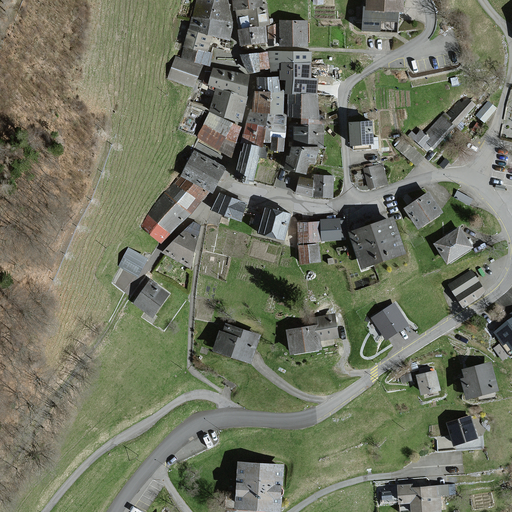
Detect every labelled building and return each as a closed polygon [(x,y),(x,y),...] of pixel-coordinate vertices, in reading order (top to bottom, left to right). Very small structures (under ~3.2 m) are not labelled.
[(227,0),(197,0),(192,16),(233,22),(227,0)] [(233,0),(234,9),(237,9),(263,5),(262,0),(233,0)] [(369,0),(369,9),(367,9),(367,30),(399,31),(400,10),(402,10),(401,0),(369,0)] [(237,9),(239,29),(266,26),(270,25),(267,5),(263,5),(237,9)] [(232,39),(233,25),(233,22),(192,16),(189,29),(213,34),(232,39)] [(280,20),(280,22),(280,45),(308,45),(308,20),(280,20)] [(269,45),(280,45),(280,22),(269,27),(269,45)] [(268,41),(266,26),(239,29),(238,30),(241,45),(268,41)] [(212,39),(213,34),(189,29),(185,46),(208,52),(212,39)] [(210,62),(213,53),(211,53),(208,52),(185,46),(182,58),(210,64),(210,62)] [(260,53),(260,68),(270,68),(270,52),(260,53)] [(312,63),(311,52),(270,52),(270,68),(270,71),(281,71),(281,79),(287,79),(294,79),(294,63),(312,63)] [(252,71),(260,71),(260,68),(260,53),(241,54),(252,71)] [(202,65),(176,57),(169,78),(194,87),(202,65)] [(294,63),(294,79),(287,79),(287,93),(289,93),(319,93),(319,75),(312,75),(312,63),(294,63)] [(214,66),(209,85),(217,88),(248,96),(249,79),(249,76),(247,75),(229,71),(214,66)] [(258,76),(257,89),(272,91),(279,91),(280,78),(258,76)] [(242,120),(248,96),(217,88),(211,112),(242,120)] [(270,113),(272,91),(257,89),(255,89),(254,95),(253,109),(253,111),(267,113),(270,113)] [(285,92),(279,91),(272,91),(270,113),(283,114),(285,92)] [(289,119),(298,119),(319,118),(320,118),(320,93),(319,93),(289,93),(289,119)] [(452,118),(450,120),(456,126),(457,124),(475,105),(467,97),(462,103),(460,101),(448,114),(452,118)] [(496,107),(488,101),(476,116),(484,122),(496,107)] [(249,109),(248,123),(266,125),(267,113),(253,111),(253,109),(249,109)] [(197,138),(233,155),(241,127),(210,112),(197,138)] [(450,120),(452,118),(448,114),(445,112),(443,113),(425,133),(421,130),(416,135),(413,132),(409,135),(426,151),(429,148),(431,146),(435,149),(454,128),(456,126),(450,120)] [(267,113),(266,125),(265,142),(272,142),(273,137),(285,138),(287,115),(283,114),(270,113),(267,113)] [(319,125),(319,121),(319,118),(298,119),(298,123),(290,123),(290,126),(290,141),(295,140),(295,147),(320,147),(325,147),(325,135),(325,125),(319,125)] [(374,143),(373,121),(350,123),(352,144),(374,143)] [(248,123),(246,123),(242,139),(264,144),(265,142),(266,125),(248,123)] [(285,138),(273,137),(272,142),(272,149),(284,150),(285,138)] [(256,181),(261,157),(267,158),(269,147),(245,142),(238,171),(244,173),(243,178),(256,181)] [(316,164),(320,147),(295,147),(293,147),(291,156),(288,155),(285,168),(307,174),(310,162),(316,164)] [(226,167),(195,151),(182,176),(210,191),(213,193),(226,167)] [(382,164),(364,169),(369,189),(387,184),(382,164)] [(333,175),(315,175),(315,196),(332,197),(333,175)] [(210,191),(182,176),(166,193),(190,212),(210,191)] [(313,180),(300,177),(297,192),(310,195),(313,180)] [(213,209),(241,220),(248,203),(219,192),(213,209)] [(442,212),(429,192),(406,208),(420,227),(442,212)] [(166,193),(149,215),(171,233),(190,212),(166,193)] [(266,207),(259,232),(285,239),(292,214),(266,207)] [(162,243),(171,233),(149,215),(140,225),(162,243)] [(338,217),(320,219),(322,239),(339,237),(338,217)] [(392,217),(351,231),(364,268),(405,254),(392,217)] [(194,222),(172,242),(164,252),(191,267),(200,225),(194,222)] [(318,222),(299,222),(300,241),(319,240),(318,222)] [(461,227),(436,242),(449,262),(473,247),(461,227)] [(318,243),(299,245),(301,263),(319,261),(318,243)] [(147,258),(129,248),(120,265),(138,275),(147,258)] [(472,270),(449,284),(463,307),(486,293),(472,270)] [(170,293),(151,280),(135,302),(154,316),(170,293)] [(410,325),(395,303),(372,318),(387,340),(410,325)] [(338,337),(335,314),(311,317),(312,326),(288,330),(291,353),(322,349),(321,339),(338,337)] [(511,351),(511,317),(493,331),(502,343),(496,347),(504,357),(511,351)] [(213,350),(251,363),(261,335),(226,323),(223,331),(220,330),(213,350)] [(491,362),(464,368),(466,377),(463,377),(468,398),(480,395),(481,399),(496,396),(494,391),(498,390),(491,362)] [(436,370),(418,374),(422,394),(425,393),(426,397),(439,395),(438,390),(440,389),(436,370)] [(470,415),(449,423),(456,444),(478,437),(470,415)] [(238,461),(236,510),(283,511),(285,463),(238,461)] [(399,490),(385,490),(385,503),(402,502),(410,502),(410,511),(420,511),(440,511),(440,495),(453,495),(453,485),(414,486),(414,484),(399,484),(399,490)]
